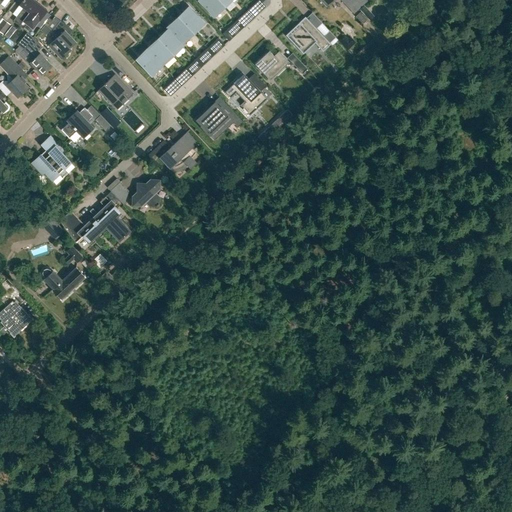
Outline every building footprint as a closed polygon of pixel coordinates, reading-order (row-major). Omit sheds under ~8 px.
[(21,23),(37,3),(32,0),(23,0),(19,6),(23,9),(13,21),(19,26),(22,23),(21,23)] [(225,7),(217,0),(198,0),(198,1),(213,18),(225,7)] [(19,26),(29,34),(47,11),(37,3),(21,23),(22,23),(19,26)] [(189,7),(178,17),(193,34),(204,23),(189,7)] [(254,17),(257,14),(251,7),(248,10),(254,17)] [(363,24),(367,20),(360,12),(355,17),(363,24)] [(183,44),(193,34),(178,17),(166,28),(168,29),(182,44),(183,44)] [(244,27),(247,25),(240,17),(237,20),(244,27)] [(331,44),(305,17),(285,36),(303,54),(315,43),(323,52),(331,44)] [(0,32),(3,34),(10,25),(3,19),(0,23),(0,32)] [(61,59),(70,51),(68,49),(74,43),(65,34),(70,28),(60,21),(52,31),(58,36),(53,41),(48,46),(61,59)] [(46,35),(51,30),(45,25),(41,31),(46,35)] [(229,41),(233,38),(236,35),(229,28),(226,31),(222,34),(229,41)] [(168,29),(157,39),(173,56),(184,45),(183,44),(182,44),(168,29)] [(23,50),(33,38),(27,33),(17,45),(19,47),(18,47),(23,51),(23,50)] [(348,38),(344,35),(338,40),(347,50),(355,43),(350,36),(348,38)] [(33,60),(30,63),(41,75),(51,65),(40,54),(37,52),(42,47),(33,38),(23,50),(33,60)] [(215,41),(222,48),(225,45),(218,38),(215,41)] [(173,56),(157,39),(147,49),(162,66),(173,56)] [(211,58),(214,56),(207,48),(204,51),(211,58)] [(162,66),(147,49),(135,59),(151,76),(162,66)] [(279,51),(274,56),(269,51),(254,64),(267,78),(273,73),(276,75),(289,63),(279,51)] [(13,94),(14,95),(16,95),(17,97),(19,96),(22,94),(24,92),(26,88),(28,87),(23,83),(24,83),(24,82),(24,81),(24,80),(24,79),(28,76),(10,56),(0,66),(8,74),(8,84),(7,86),(12,92),(13,94)] [(200,69),(203,66),(196,58),(193,61),(200,69)] [(299,61),(294,65),(302,74),(308,69),(299,61)] [(189,79),(192,76),(185,69),(182,71),(189,79)] [(244,74),(238,79),(224,92),(230,98),(232,97),(231,96),(236,92),(244,101),(240,105),(243,108),(242,109),(246,113),(247,113),(249,116),(260,105),(261,105),(267,99),(260,92),(248,79),(244,74)] [(118,88),(110,80),(99,90),(112,104),(123,94),(127,98),(133,93),(123,83),(118,88)] [(170,96),(173,93),(166,86),(163,89),(170,96)] [(217,99),(193,122),(211,140),(213,138),(211,137),(233,117),(241,125),(241,124),(217,99)] [(87,122),(93,116),(85,108),(75,117),(73,115),(67,120),(69,123),(61,130),(69,139),(77,131),(83,138),(93,128),(87,122)] [(278,118),(283,123),(292,115),(287,109),(278,118)] [(105,131),(110,126),(100,115),(95,120),(105,131)] [(190,169),(196,163),(191,158),(192,158),(193,157),(194,156),(194,155),(194,154),(194,153),(194,152),(194,151),(194,150),(193,150),(193,149),(192,149),(192,148),(197,143),(187,133),(190,130),(189,129),(159,158),(170,169),(171,168),(173,170),(176,170),(178,169),(180,168),(182,167),(184,165),(185,164),(190,169)] [(267,129),(258,137),(263,143),(272,134),(267,129)] [(145,148),(152,154),(168,137),(161,130),(145,148)] [(52,181),(71,163),(61,152),(63,150),(50,136),(41,145),(46,150),(32,163),(42,174),(44,173),(52,181)] [(159,189),(159,180),(150,180),(146,184),(137,183),(137,192),(132,196),(132,205),(141,206),(145,202),(149,206),(158,206),(159,197),(155,193),(159,189)] [(124,205),(128,200),(129,191),(120,182),(110,191),(124,205)] [(107,194),(108,197),(111,194),(106,187),(94,196),(97,201),(107,194)] [(120,212),(105,196),(100,202),(105,208),(85,226),(70,210),(59,220),(75,243),(82,236),(88,242),(106,226),(119,240),(122,237),(123,238),(126,235),(125,234),(128,231),(115,217),(120,212)] [(55,240),(65,231),(52,218),(43,227),(55,240)] [(23,242),(24,250),(44,246),(42,237),(23,242)] [(77,263),(83,257),(72,246),(67,252),(70,255),(65,259),(69,263),(74,259),(77,263)] [(39,271),(47,267),(44,261),(36,266),(39,271)] [(61,299),(85,277),(76,268),(62,281),(53,271),(52,272),(50,270),(47,268),(44,270),(42,273),(43,277),(45,278),(44,279),(53,289),(52,290),(61,299)] [(118,270),(112,275),(115,278),(116,279),(122,274),(118,270)] [(14,335),(31,319),(19,305),(26,299),(7,279),(0,285),(5,292),(0,296),(0,298),(5,304),(5,308),(0,312),(0,318),(2,320),(1,322),(14,335)]
